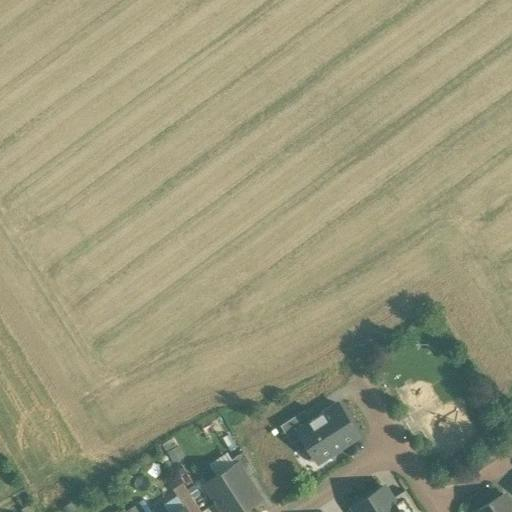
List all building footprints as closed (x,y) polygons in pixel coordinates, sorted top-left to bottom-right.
[(311,420),(297,429),(302,436),(306,442),(304,452),(313,454),(318,461),(326,456),(335,458),(337,449),(358,435),(338,403),(311,420)] [(304,409),(280,425),(292,442),(302,436),(297,429),(311,420),(304,409)] [(246,478),(256,471),(243,451),(233,458),(236,463),(240,469),(246,478)] [(225,511),(239,511),(259,499),(246,478),(240,469),(236,463),(206,482),(225,511)] [(201,511),(184,484),(174,491),(184,507),(187,511),(201,511)] [(383,486),(353,505),(357,511),(400,511),(392,498),(391,498),(383,486)] [(419,511),(405,490),(392,498),(400,511),(419,511)] [(511,511),(511,505),(505,494),(475,511),(511,511)]
